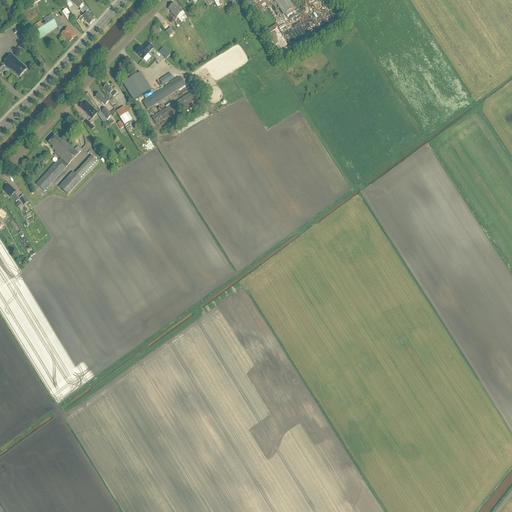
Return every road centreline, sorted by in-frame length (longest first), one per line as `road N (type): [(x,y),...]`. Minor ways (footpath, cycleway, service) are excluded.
road 1 (unclassified): [(0,177),(164,0)]
road 2 (secondary): [(0,134),(124,0)]
